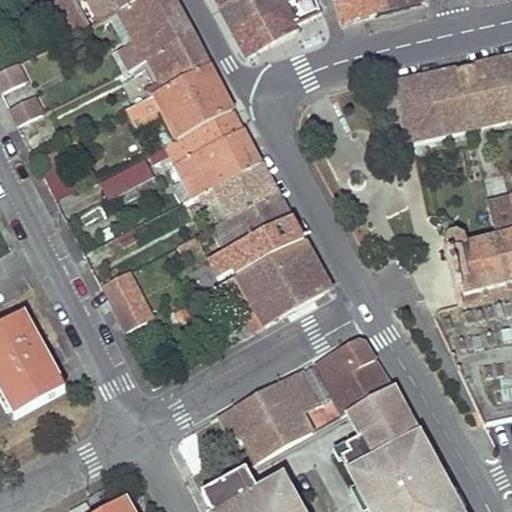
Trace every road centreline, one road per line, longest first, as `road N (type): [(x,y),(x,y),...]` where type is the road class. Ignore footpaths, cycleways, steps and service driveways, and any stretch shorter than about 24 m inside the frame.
road 1 (residential): [(140,433),(0,163)]
road 2 (residential): [(140,433),(368,309)]
road 3 (tertiary): [(275,96),(280,147),(368,309)]
road 4 (tertiary): [(368,309),(488,511)]
road 5 (residential): [(0,510),(140,433)]
road 6 (tertiary): [(192,0),(229,66),(275,96)]
